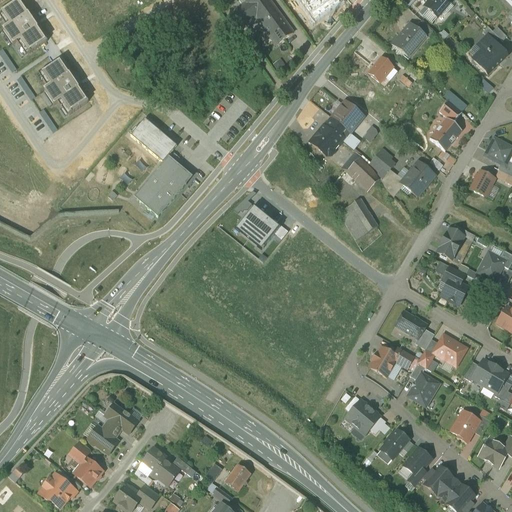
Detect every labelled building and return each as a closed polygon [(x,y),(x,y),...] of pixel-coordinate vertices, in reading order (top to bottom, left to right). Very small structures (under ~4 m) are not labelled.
[(268,0),(250,0),(232,14),(243,30),(257,20),(276,47),(293,34),(268,0)] [(450,4),(445,0),(430,0),(424,8),(437,19),(450,4)] [(47,45),(19,4),(0,16),(9,30),(2,34),(13,50),(20,45),(28,57),(47,45)] [(433,34),(421,23),(423,25),(418,31),(425,37),(425,38),(428,40),(433,34)] [(418,31),(410,25),(392,46),(405,57),(411,49),(414,51),(425,38),(425,37),(418,31)] [(499,40),(488,28),(482,34),(487,38),(488,37),(494,44),(499,40)] [(507,39),(497,29),(493,33),(502,43),(507,39)] [(494,44),(488,37),(487,38),(480,45),(485,50),(474,62),(488,76),(507,57),(494,44)] [(381,60),(369,75),(380,84),(393,70),(381,60)] [(61,106),(68,117),(86,106),(60,66),(41,78),(49,91),(44,95),(54,110),(61,106)] [(409,70),(400,81),(409,88),(418,78),(409,70)] [(364,118),(345,103),(331,120),(345,131),(346,131),(350,135),(364,118)] [(462,114),(448,103),(439,114),(447,120),(453,125),(462,114)] [(345,131),(331,120),(311,144),(326,157),(326,156),(328,158),(331,158),(335,154),(334,151),(332,149),(336,144),(340,147),(343,144),(347,140),(342,136),(345,131)] [(447,120),(429,141),(445,153),(462,133),(453,125),(447,120)] [(162,165),(168,158),(177,148),(145,121),(131,138),(162,165)] [(511,154),(511,149),(494,140),(485,158),(500,166),(505,168),(508,162),(511,154)] [(374,174),(359,160),(361,159),(356,154),(342,170),(348,175),(367,193),(379,182),(374,174)] [(394,166),(379,154),(369,166),(379,174),(377,177),(382,181),(390,172),(394,166)] [(145,185),(151,190),(139,204),(141,205),(147,210),(158,219),(179,194),(186,186),(173,175),(179,167),(168,158),(162,165),(145,185)] [(511,177),(511,164),(508,162),(505,168),(500,166),(498,171),(499,172),(511,179),(511,177)] [(414,169),(410,174),(410,173),(403,182),(400,185),(403,187),(417,199),(435,177),(418,163),(414,169)] [(179,167),(173,175),(186,186),(192,179),(179,167)] [(390,172),(382,181),(380,183),(393,199),(403,187),(400,185),(403,182),(390,172)] [(511,178),(511,179),(499,172),(495,179),(511,187),(511,178)] [(495,181),(480,174),(471,192),(486,199),(495,181)] [(151,190),(145,185),(133,199),(139,204),(151,190)] [(360,201),(339,215),(356,242),(377,228),(360,201)] [(233,230),(259,252),(278,230),(252,208),(233,230)] [(466,233),(455,227),(452,232),(463,238),(466,233)] [(452,232),(449,231),(437,254),(452,262),(464,238),(463,238),(452,232)] [(511,264),(511,256),(504,252),(500,260),(506,263),(503,268),(508,271),(511,264)] [(488,253),(477,275),(494,285),(503,268),(506,263),(500,260),(488,253)] [(465,276),(449,268),(444,278),(450,281),(450,280),(461,286),(465,276)] [(511,279),(506,276),(502,283),(507,286),(511,279)] [(461,286),(450,280),(450,281),(441,298),(459,307),(468,290),(461,286)] [(511,311),(507,309),(497,325),(511,334),(511,311)] [(426,327),(404,314),(395,327),(417,341),(418,341),(424,330),(426,327)] [(424,330),(418,341),(417,341),(415,345),(425,352),(434,337),(424,330)] [(466,350),(444,337),(434,355),(456,368),(466,350)] [(414,358),(398,349),(394,357),(397,359),(396,361),(395,363),(407,370),(414,358)] [(394,357),(381,350),(378,356),(377,355),(372,363),(373,363),(370,369),(386,379),(395,363),(396,361),(397,359),(394,357)] [(434,357),(425,352),(417,365),(426,370),(434,357)] [(479,368),(472,380),(474,382),(484,388),(496,368),(492,366),(492,367),(483,362),(479,368)] [(472,363),(463,379),(472,384),(474,382),(472,380),(479,368),(472,363)] [(417,365),(410,378),(417,383),(421,376),(422,376),(425,370),(426,371),(426,370),(417,365)] [(499,370),(496,368),(484,388),(495,394),(497,395),(504,382),(508,376),(499,371),(499,370)] [(422,376),(421,376),(417,383),(408,398),(425,408),(439,386),(422,376)] [(511,387),(504,382),(497,395),(495,394),(493,397),(502,402),(503,402),(508,393),(511,387)] [(511,401),(511,395),(508,393),(503,402),(510,406),(510,405),(511,404),(511,401)] [(360,402),(345,420),(355,428),(370,410),(360,402)] [(510,406),(503,402),(502,402),(499,408),(506,413),(510,406)] [(125,415),(114,407),(105,418),(110,421),(122,430),(129,435),(138,423),(125,414),(125,415)] [(380,419),(370,410),(355,428),(365,437),(380,419)] [(477,421),(463,413),(451,433),(459,438),(458,439),(466,445),(473,434),(479,423),(477,421)] [(479,423),(473,434),(481,438),(490,423),(479,417),(477,421),(479,423)] [(122,430),(110,421),(106,426),(118,435),(122,430)] [(118,435),(106,426),(102,432),(114,440),(118,435)] [(102,432),(98,428),(88,441),(90,442),(90,445),(94,447),(96,447),(109,456),(118,444),(114,440),(102,432)] [(394,436),(392,435),(385,444),(386,445),(381,452),(392,461),(408,442),(397,432),(394,436)] [(504,450),(488,440),(488,441),(479,457),(478,457),(479,458),(485,462),(492,466),(499,469),(499,470),(500,469),(507,457),(509,453),(504,450)] [(91,453),(80,444),(70,456),(81,465),(86,459),(91,453)] [(166,459),(153,450),(143,464),(149,469),(149,471),(153,474),(152,477),(164,462),(166,459)] [(431,460),(419,450),(404,468),(413,476),(416,478),(422,471),(431,460)] [(94,466),(86,459),(81,465),(83,466),(75,476),(90,488),(102,473),(97,469),(97,468),(94,466)] [(192,470),(177,459),(173,465),(187,476),(192,470)] [(164,462),(152,477),(156,480),(159,480),(168,487),(179,473),(164,462)] [(214,465),(205,478),(212,484),(222,471),(214,465)] [(238,466),(225,484),(238,494),(251,476),(238,466)] [(452,479),(440,469),(435,474),(428,483),(425,486),(442,500),(456,483),(452,479)] [(435,474),(431,470),(427,475),(423,479),(428,483),(435,474)] [(152,482),(138,471),(135,476),(149,487),(152,482)] [(427,475),(422,471),(416,478),(413,476),(408,482),(415,489),(423,479),(427,475)] [(66,484),(55,476),(50,482),(49,482),(44,489),(39,496),(48,503),(49,502),(60,511),(70,498),(72,500),(77,493),(66,484)] [(81,489),(70,480),(66,484),(77,493),(81,489)] [(474,497),(462,487),(461,488),(456,483),(442,500),(455,511),(461,511),(462,511),(469,511),(474,507),(469,503),(474,497)] [(139,496),(126,487),(115,503),(120,506),(118,508),(124,511),(125,511),(126,511),(127,511),(132,511),(139,503),(142,499),(139,496)] [(159,499),(145,488),(139,496),(142,499),(139,503),(150,511),(159,499)] [(231,499),(218,489),(213,495),(227,506),(231,499)] [(184,501),(174,494),(170,499),(181,506),(184,501)]
